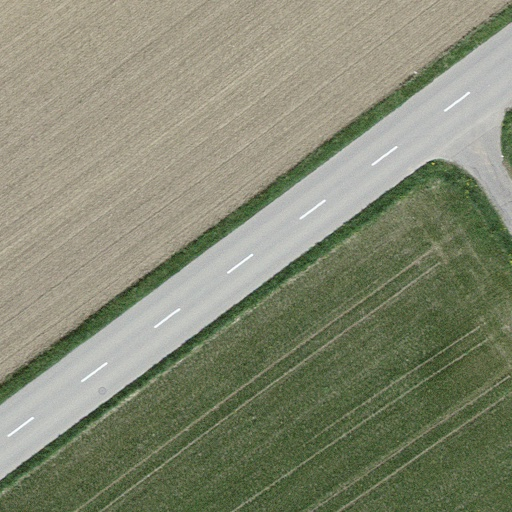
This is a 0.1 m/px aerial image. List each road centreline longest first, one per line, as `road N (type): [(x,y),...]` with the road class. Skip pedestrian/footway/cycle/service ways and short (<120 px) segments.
road 1 (secondary): [(0,436),(511,57)]
road 2 (track): [(451,102),(511,207)]
